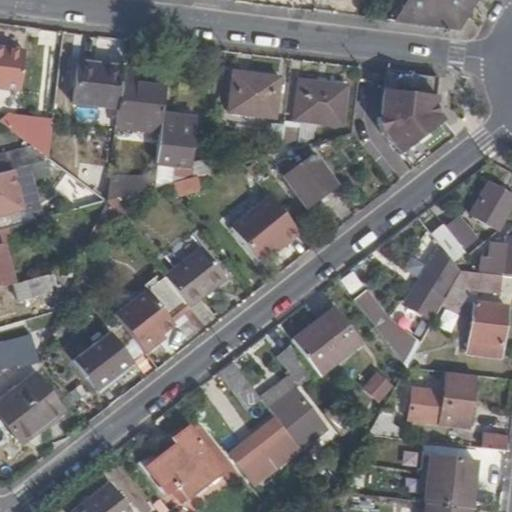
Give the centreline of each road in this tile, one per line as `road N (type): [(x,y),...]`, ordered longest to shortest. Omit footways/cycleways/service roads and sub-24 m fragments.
road 1 (residential): [(506,108),(482,140),(6,511)]
road 2 (tertiary): [(495,58),(18,0)]
